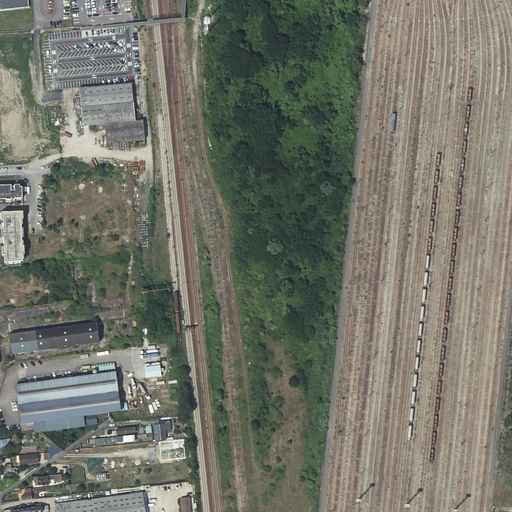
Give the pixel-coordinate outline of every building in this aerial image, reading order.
[(0,0),(0,11),(29,8),(27,0),(0,0)] [(136,124),(132,87),(78,92),(82,129),(97,128),(97,133),(105,132),(106,146),(145,142),(143,123),(136,124)] [(0,184),(0,199),(22,198),(21,184),(0,184)] [(0,212),(3,263),(25,262),(22,210),(0,212)] [(97,322),(10,334),(11,342),(12,342),(13,346),(11,347),(12,354),(99,342),(97,322)] [(154,376),(154,379),(161,378),(160,363),(144,365),(146,377),(154,376)] [(121,410),(116,372),(16,384),(21,424),(34,422),(35,430),(43,429),(43,431),(85,426),(85,425),(97,423),(97,418),(109,416),(109,412),(121,410)] [(154,425),(156,440),(166,439),(165,430),(170,430),(170,427),(169,422),(169,421),(158,422),(158,425),(154,425)] [(0,447),(2,447),(5,444),(9,440),(11,435),(4,436),(4,438),(5,441),(0,441),(0,447)] [(160,442),(161,450),(184,447),(183,440),(160,442)] [(37,453),(19,455),(20,464),(37,462),(37,453)] [(97,474),(97,482),(107,481),(106,473),(97,474)] [(60,474),(34,477),(35,486),(42,485),(42,484),(45,484),(44,482),(48,481),(48,479),(61,478),(60,474)] [(22,495),(23,500),(28,499),(38,498),(37,492),(44,491),(44,487),(25,489),(26,493),(25,493),(25,495),(24,495),(22,495)] [(55,503),(56,511),(144,511),(143,498),(142,492),(130,494),(74,501),(68,501),(55,503)] [(143,498),(144,511),(157,511),(155,496),(143,498)] [(181,504),(182,511),(190,511),(190,503),(189,497),(181,498),(181,504)]
